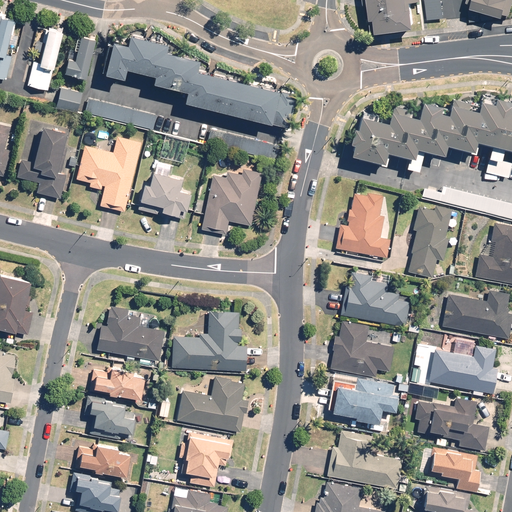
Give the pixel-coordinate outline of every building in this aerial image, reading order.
[(366,0),(370,30),(415,24),(411,0),(366,0)] [(470,0),(469,4),(507,15),(510,0),(470,0)] [(0,76),(6,78),(12,55),(5,53),(7,42),(14,44),(17,34),(12,33),(15,21),(12,20),(13,18),(0,15),(0,76)] [(47,89),(61,30),(47,27),(44,42),(36,40),(34,49),(42,51),(39,62),(33,60),(27,84),(47,89)] [(182,99),(287,125),(295,92),(279,88),(278,93),(276,92),(277,88),(195,67),(197,57),(164,48),(166,41),(128,32),(125,42),(111,38),(103,71),(122,75),(124,66),(153,73),(151,80),(185,89),(182,99)] [(63,71),(84,76),(94,37),(80,34),(74,58),(67,57),(63,71)] [(81,92),(60,86),(55,106),(76,112),(81,92)] [(477,102),(451,95),(447,111),(438,109),(439,103),(421,98),(417,115),(408,113),(409,107),(391,103),(387,120),(359,113),(349,152),(382,160),(385,148),(412,155),(415,145),(442,152),(445,140),(472,147),(474,137),(511,146),(511,99),(493,95),(492,101),(478,98),(477,102)] [(156,114),(88,97),(84,111),(152,128),(156,114)] [(0,174),(4,175),(10,149),(4,147),(10,125),(0,123),(0,174)] [(16,176),(38,181),(36,191),(60,197),(66,173),(60,172),(67,146),(63,145),(66,130),(42,124),(33,161),(21,158),(16,176)] [(210,127),(207,142),(274,159),(278,144),(210,127)] [(124,210),(141,141),(116,135),(112,151),(84,144),(76,178),(89,181),(88,185),(101,188),(102,184),(104,184),(100,205),(124,210)] [(503,150),(489,146),(482,169),(508,177),(511,163),(511,161),(500,158),(503,150)] [(70,156),(68,164),(75,165),(76,158),(70,156)] [(154,170),(152,170),(149,182),(143,180),(139,198),(162,204),(160,209),(177,213),(179,208),(185,210),(190,192),(180,189),(183,178),(170,175),(173,165),(157,161),(154,170)] [(225,177),(213,174),(201,228),(225,233),(228,219),(250,224),(262,172),(242,167),(241,173),(227,170),(225,177)] [(440,189),(423,185),(420,195),(511,219),(511,201),(442,183),(440,189)] [(339,223),(335,247),(386,256),(389,238),(379,236),(383,215),(378,214),(382,196),(354,190),(348,224),(339,223)] [(445,237),(451,208),(435,205),(434,209),(417,205),(412,228),(416,228),(406,270),(432,276),(437,257),(442,258),(447,237),(445,237)] [(511,225),(494,222),(490,240),(495,241),(493,255),(480,253),(475,276),(511,282),(511,225)] [(404,324),(408,301),(397,299),(398,293),(386,291),(388,282),(369,278),(370,274),(351,271),(349,284),(345,283),(340,312),(404,324)] [(0,327),(27,333),(32,311),(23,309),(24,305),(28,306),(30,294),(27,293),(30,280),(0,273),(0,327)] [(508,337),(511,313),(511,312),(507,312),(510,293),(489,288),(487,300),(447,293),(442,324),(508,337)] [(96,348),(158,360),(164,329),(138,324),(139,316),(127,314),(128,308),(111,304),(110,307),(109,307),(105,324),(101,323),(96,348)] [(171,366),(245,370),(247,345),(237,344),(237,341),(240,341),(241,327),(238,327),(239,311),(208,309),(207,332),(190,331),(190,336),(173,335),(171,366)] [(389,369),(394,345),(365,340),(368,324),(339,319),(330,367),(374,375),(376,367),(389,369)] [(473,355),(435,348),(429,379),(493,391),(497,368),(492,367),(495,348),(475,344),(473,355)] [(0,349),(0,400),(9,402),(14,378),(11,377),(16,354),(3,351),(3,350),(0,349)] [(424,352),(414,351),(413,363),(422,364),(424,352)] [(93,368),(89,389),(115,394),(116,393),(139,397),(143,375),(132,373),(132,370),(107,365),(106,371),(93,368)] [(420,367),(411,366),(409,380),(419,381),(420,367)] [(176,418),(240,431),(243,412),(245,412),(248,399),(241,398),(244,382),(230,380),(231,377),(214,374),(210,394),(182,389),(176,418)] [(354,387),(336,384),(331,413),(378,421),(380,407),(394,409),(397,395),(391,394),(393,384),(356,377),(354,387)] [(121,430),(131,432),(134,416),(133,416),(134,411),(124,409),(125,404),(111,401),(111,400),(105,398),(105,397),(87,394),(83,413),(93,415),(89,432),(119,438),(121,430)] [(420,418),(417,430),(459,438),(458,443),(484,448),(488,426),(472,422),(476,400),(455,396),(453,405),(418,398),(415,417),(420,418)] [(0,446),(5,448),(8,430),(0,428),(0,446)] [(332,445),(326,474),(397,487),(402,459),(368,452),(371,435),(340,429),(337,446),(332,445)] [(233,438),(188,430),(186,442),(181,441),(179,456),(184,457),(181,472),(191,474),(189,481),(214,486),(218,462),(224,463),(226,455),(230,456),(233,438)] [(101,470),(125,474),(129,452),(117,450),(118,447),(93,442),(92,448),(78,445),(74,466),(101,471),(101,470)] [(477,454),(432,446),(426,474),(457,479),(455,486),(476,489),(479,471),(474,470),(477,454)] [(91,474),(73,471),(69,490),(78,491),(75,510),(86,511),(87,505),(102,508),(102,506),(116,509),(120,488),(110,486),(111,481),(97,478),(97,477),(90,476),(91,474)] [(317,500),(314,511),(383,511),(384,510),(358,505),(362,487),(326,480),(322,501),(317,500)] [(470,493),(425,485),(419,511),(472,511),(472,510),(467,509),(470,493)] [(226,511),(228,505),(217,503),(217,502),(209,500),(210,493),(175,486),(171,507),(169,506),(167,511),(226,511)]
